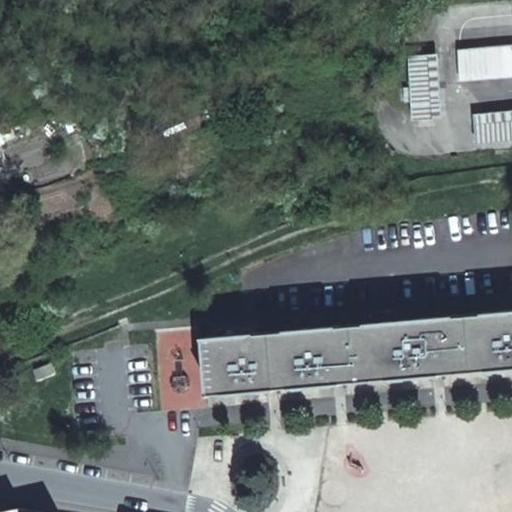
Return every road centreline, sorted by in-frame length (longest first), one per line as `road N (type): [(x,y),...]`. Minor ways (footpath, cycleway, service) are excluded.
road 1 (residential): [(203,511),(0,475)]
road 2 (unknown): [(511,242),(314,258)]
